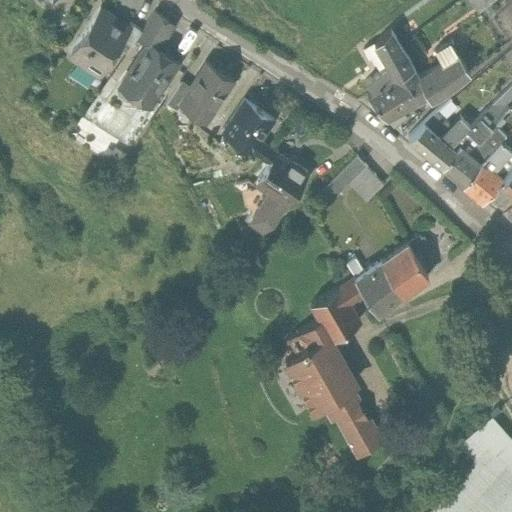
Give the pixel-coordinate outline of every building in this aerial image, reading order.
[(127,19),(100,0),(97,0),(68,42),(97,63),(116,37),(128,19),(127,19)] [(139,23),(136,28),(146,35),(147,34),(157,41),(172,18),(152,4),(139,23)] [(128,19),(116,37),(125,43),(136,28),(139,23),(130,16),(127,19),(128,19)] [(389,25),(373,36),(361,42),(367,53),(371,50),(379,65),(363,76),(371,86),(393,73),(394,74),(412,63),(406,51),(405,51),(398,39),(389,25)] [(146,35),(140,44),(138,44),(135,47),(136,49),(119,74),(147,94),(159,78),(162,77),(166,71),(165,68),(175,54),(157,41),(147,34),(146,35)] [(433,45),(440,59),(417,72),(426,92),(428,97),(457,78),(469,69),(448,35),(433,45)] [(187,79),(176,94),(178,95),(202,113),(231,73),(205,54),(187,79)] [(412,63),(394,74),(411,99),(426,92),(417,72),(412,63)] [(178,73),(164,93),(175,100),(178,95),(176,94),(187,79),(178,73)] [(394,74),(393,73),(371,86),(366,89),(391,121),(405,110),(402,104),(411,99),(394,74)] [(511,80),(467,123),(462,128),(450,139),(456,144),(441,162),(462,180),(493,144),(499,138),(503,133),(496,125),(501,120),(498,117),(508,107),(504,103),(511,94),(511,80)] [(272,113),(242,92),(221,122),(225,125),(251,143),(251,142),(260,149),(267,139),(258,133),(272,113)] [(449,122),(434,107),(407,132),(441,162),(456,144),(450,139),(462,128),(467,123),(457,112),(449,122)] [(251,143),(225,125),(217,137),(243,156),(260,149),(251,142),(251,143)] [(493,144),(462,180),(481,196),(488,188),(502,202),(511,191),(511,182),(501,172),(511,160),(511,149),(499,138),(493,144)] [(305,164),(275,143),(275,144),(267,139),(260,149),(268,154),(254,174),(267,184),(283,195),(284,195),(305,164)] [(355,149),(320,181),(331,192),(347,176),(365,160),(355,149)] [(365,160),(347,176),(365,195),(382,179),(365,160)] [(511,160),(501,172),(511,182),(511,191),(502,202),(511,210),(511,160)] [(254,174),(239,174),(225,194),(248,211),(267,184),(254,174)] [(267,184),(248,211),(259,219),(260,218),(269,215),(283,195),(267,184)] [(233,217),(223,223),(229,235),(240,230),(233,217)] [(420,227),(407,235),(412,245),(426,237),(420,227)] [(412,245),(407,235),(380,251),(399,285),(426,269),(412,245)] [(435,245),(424,253),(432,265),(447,254),(444,250),(440,253),(435,245)] [(353,248),(344,253),(347,257),(353,267),(354,267),(362,262),(353,248)] [(399,285),(380,251),(362,262),(354,267),(376,300),(399,285)] [(347,257),(331,266),(337,277),(353,267),(347,257)] [(376,300),(354,267),(353,267),(337,277),(346,292),(353,288),(364,307),(376,300)] [(346,292),(337,277),(311,293),(319,306),(331,327),(358,311),(346,292)] [(331,327),(319,306),(288,323),(297,340),(283,348),(310,397),(327,387),(349,375),(327,335),(331,327)] [(378,427),(349,375),(327,387),(356,439),(378,427)] [(511,434),(502,423),(488,410),(463,431),(457,436),(473,451),(420,507),(424,511),(487,511),(511,485),(511,434)] [(509,511),(511,509),(511,485),(487,511),(509,511)]
